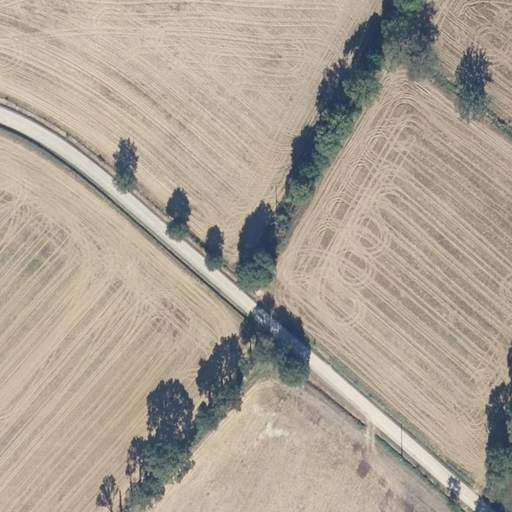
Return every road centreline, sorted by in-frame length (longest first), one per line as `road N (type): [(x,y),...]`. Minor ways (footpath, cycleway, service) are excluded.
road 1 (tertiary): [(0,112),(88,166),(335,375)]
road 2 (tertiary): [(335,375),(487,511)]
